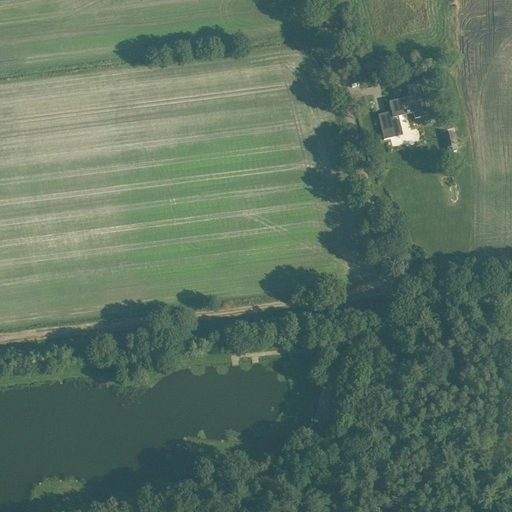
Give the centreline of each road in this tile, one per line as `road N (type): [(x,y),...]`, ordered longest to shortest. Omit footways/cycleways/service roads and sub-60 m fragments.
road 1 (unclassified): [(323,511),(390,311),(321,0)]
road 2 (track): [(0,342),(388,290)]
road 3 (track): [(207,493),(283,478),(331,487)]
